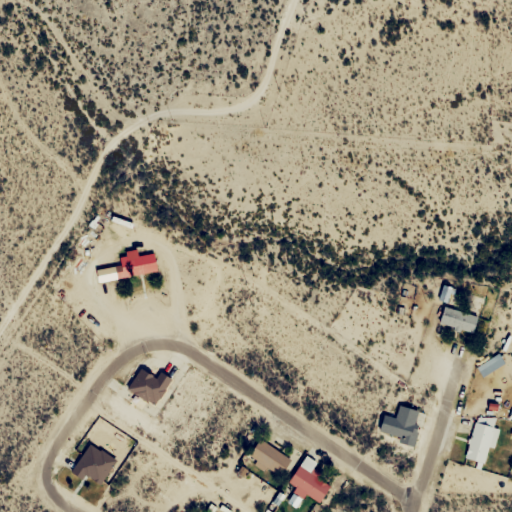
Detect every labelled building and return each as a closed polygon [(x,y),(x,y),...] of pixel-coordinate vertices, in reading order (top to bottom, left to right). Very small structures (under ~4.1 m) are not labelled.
[(153,273),(151,256),(110,261),(112,278),(153,273)] [(436,323),(470,334),(475,317),(441,307),(436,323)] [(502,364),(497,355),(475,367),(480,376),(502,364)] [(169,381),(157,372),(152,378),(139,368),(124,388),(150,407),(169,381)] [(395,442),(409,446),(418,412),(397,406),(393,419),(380,415),(375,431),(397,436),(395,442)] [(463,458),(483,465),(494,429),(491,428),(493,420),(476,415),(463,458)] [(288,461),(258,439),(246,455),(276,478),(288,461)] [(83,475),(96,485),(114,461),(88,443),(67,472),(79,480),(83,475)] [(308,476),(314,462),(300,456),(285,490),(317,504),(326,484),(308,476)]
